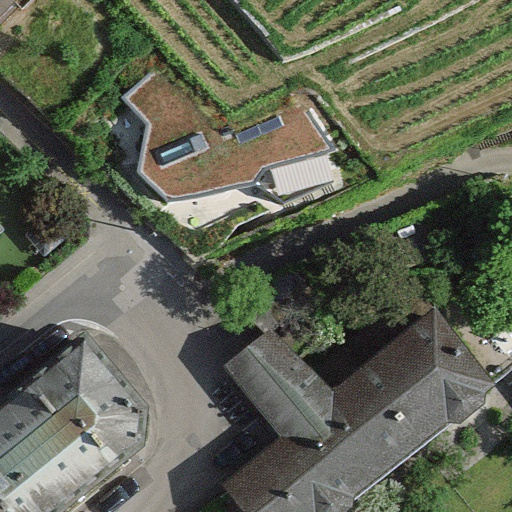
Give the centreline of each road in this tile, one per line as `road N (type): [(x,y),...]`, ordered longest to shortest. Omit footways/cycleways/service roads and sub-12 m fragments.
road 1 (residential): [(114,230),(192,359),(200,420),(180,477),(144,511)]
road 2 (residential): [(114,230),(0,330)]
